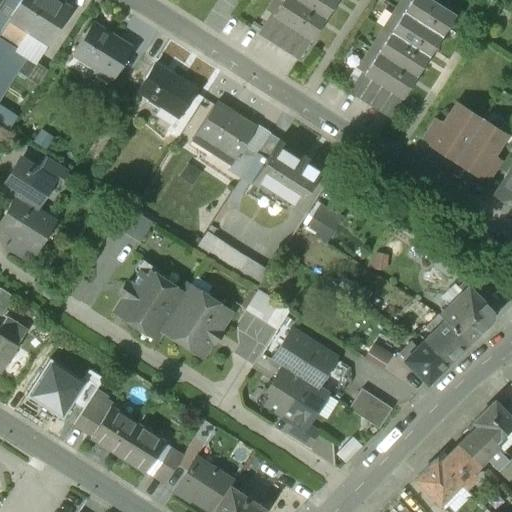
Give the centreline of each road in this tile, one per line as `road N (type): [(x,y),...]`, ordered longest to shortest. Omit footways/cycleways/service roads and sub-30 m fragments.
road 1 (residential): [(511,237),(137,0)]
road 2 (residential): [(218,401),(0,261)]
road 3 (secondary): [(357,492),(432,409),(511,342)]
road 4 (residential): [(0,419),(143,511)]
road 5 (residential): [(357,492),(218,401)]
